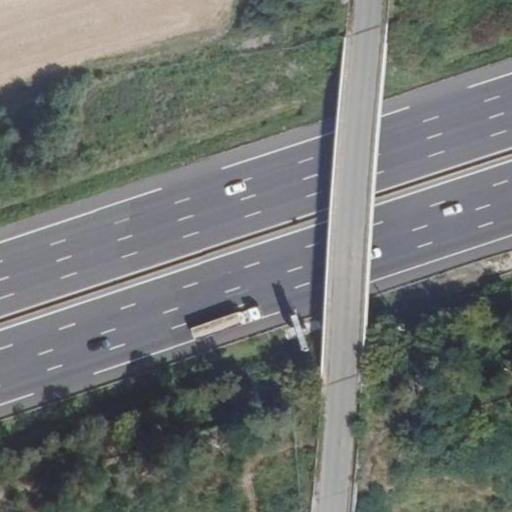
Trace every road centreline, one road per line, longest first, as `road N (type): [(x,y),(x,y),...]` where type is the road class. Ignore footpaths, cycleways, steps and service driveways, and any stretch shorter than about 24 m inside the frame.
road 1 (motorway): [(511,109),(0,279)]
road 2 (motorway): [(0,368),(511,199)]
road 3 (tertiary): [(368,0),(332,511)]
road 4 (track): [(0,93),(236,29),(260,0)]
